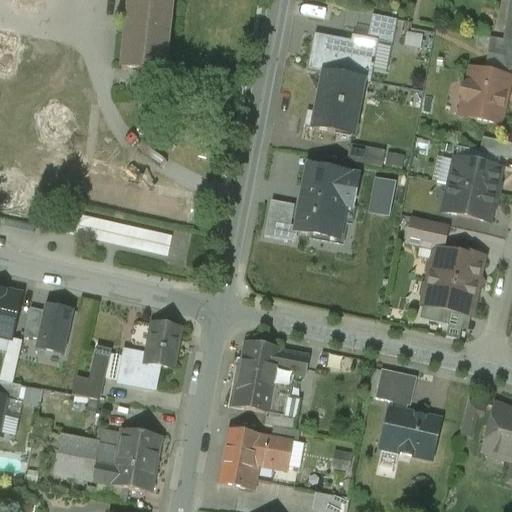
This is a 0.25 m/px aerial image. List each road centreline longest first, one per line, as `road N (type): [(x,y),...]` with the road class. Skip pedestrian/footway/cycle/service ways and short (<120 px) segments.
road 1 (residential): [(281,0),(222,312)]
road 2 (residential): [(222,312),(485,373)]
road 3 (residential): [(0,260),(222,312)]
road 4 (residential): [(222,312),(181,511)]
